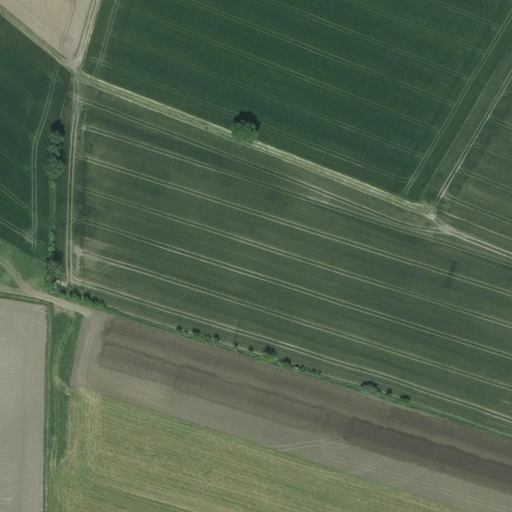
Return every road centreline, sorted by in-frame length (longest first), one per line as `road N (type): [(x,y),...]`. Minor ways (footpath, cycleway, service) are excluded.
road 1 (track): [(74,70),(432,214)]
road 2 (track): [(0,10),(74,70),(95,0)]
